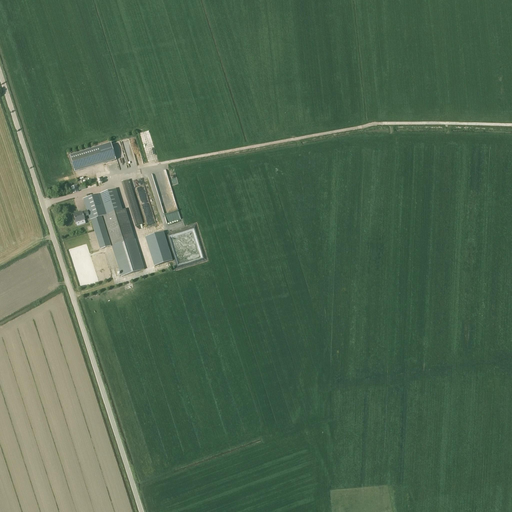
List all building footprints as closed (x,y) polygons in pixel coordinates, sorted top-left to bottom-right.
[(111,144),(98,147),(103,163),(115,159),(111,144)] [(169,176),(154,180),(165,224),(179,221),(169,176)] [(133,226),(142,224),(129,179),(120,182),(126,204),(124,204),(127,215),(130,214),(133,226)] [(144,270),(135,239),(125,210),(122,211),(115,189),(83,199),(87,212),(82,214),(82,213),(73,216),(75,223),(84,221),(84,218),(88,216),(90,221),(91,220),(100,249),(110,246),(101,216),(103,216),(122,277),(144,270)] [(142,209),(136,194),(133,195),(139,210),(142,209)] [(146,217),(144,217),(147,228),(155,225),(152,212),(145,213),(146,217)] [(163,233),(146,238),(155,267),(172,261),(163,233)]
